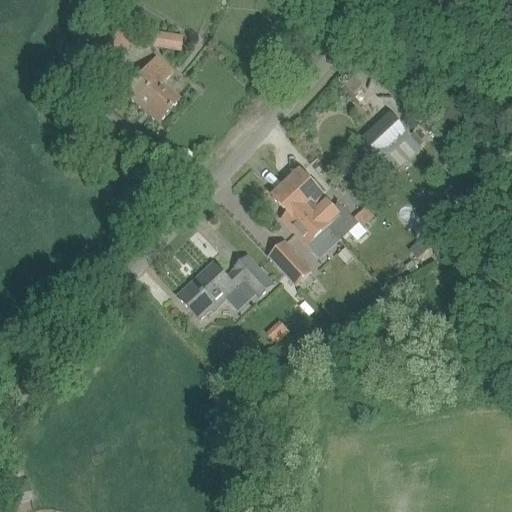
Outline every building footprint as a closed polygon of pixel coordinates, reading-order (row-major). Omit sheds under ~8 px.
[(104,26),(89,44),(81,37),(71,49),(103,77),(129,47),(104,26)] [(148,33),(146,47),(180,53),(183,39),(148,33)] [(123,94),(145,113),(161,125),(182,101),(163,86),(174,73),(154,56),(123,94)] [(366,141),(382,158),(411,131),(395,113),(366,141)] [(304,175),(290,187),(327,230),(329,232),(330,232),(342,246),(361,229),(340,205),(339,206),(341,208),(336,212),(304,175)] [(327,230),(290,187),(276,199),(291,216),(284,222),(309,250),(329,232),(327,230)] [(465,219),(453,230),(460,239),(473,228),(465,219)] [(423,241),(410,252),(417,260),(430,249),(423,241)] [(271,259),(297,288),(313,274),(287,245),(271,259)] [(180,299),(202,322),(214,311),(216,313),(247,284),(262,300),(275,287),(250,259),(236,272),(237,273),(229,280),(216,266),(180,299)] [(280,324),(267,336),(276,346),(289,334),(280,324)] [(0,487),(0,496),(3,508),(35,500),(29,480),(0,487)]
